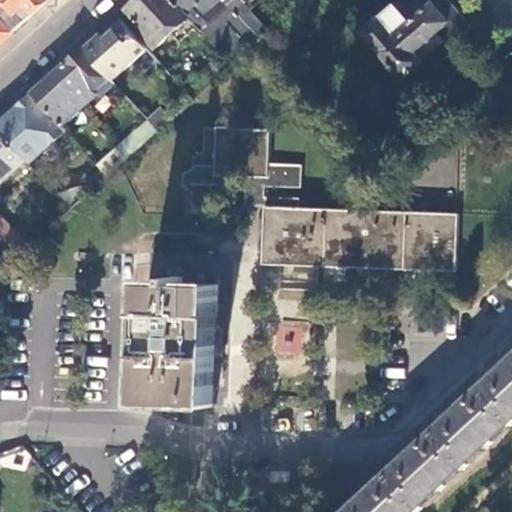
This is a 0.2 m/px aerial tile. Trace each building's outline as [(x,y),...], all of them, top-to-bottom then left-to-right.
[(50,0),(3,0),(17,15),(27,7),(34,15),(40,10),(50,0)] [(189,18),(173,0),(139,0),(136,3),(128,10),(147,31),(143,35),(155,48),(189,18)] [(219,0),(173,0),(189,18),(190,17),(187,13),(195,7),(199,10),(203,7),(207,11),(219,0)] [(212,25),(203,33),(231,64),(268,31),(240,0),(219,0),(207,11),(203,7),(199,10),(212,25)] [(313,58),(322,69),(364,33),(404,78),(423,62),(421,60),(444,42),(436,33),(449,22),(458,31),(467,24),(447,0),(399,0),(398,0),(389,0),(385,3),(390,8),(359,35),(350,26),(313,58)] [(0,18),(0,45),(13,33),(0,18)] [(113,81),(149,49),(125,21),(106,38),(102,34),(98,37),(85,49),(111,78),(113,81)] [(111,78),(85,49),(74,59),(57,74),(74,93),(75,92),(87,105),(99,96),(96,92),(111,78)] [(63,126),(83,109),(87,105),(75,92),(74,93),(57,74),(52,79),(35,94),(63,126)] [(116,84),(113,81),(111,78),(96,92),(99,96),(100,98),(116,84)] [(63,126),(35,94),(20,108),(14,113),(22,122),(20,124),(22,126),(24,124),(26,126),(29,123),(50,145),(67,130),(63,126)] [(356,152),(329,121),(319,130),(346,161),(356,152)] [(150,122),(99,167),(108,177),(159,132),(150,122)] [(256,206),(268,206),(268,187),(302,187),(302,164),(270,163),(271,129),(217,128),(218,157),(207,152),(198,157),(197,169),(189,175),(189,187),(197,196),(198,203),(207,211),(219,205),(220,195),(228,189),(228,175),(246,176),(246,206),(256,206)] [(218,157),(217,128),(207,128),(207,152),(218,157)] [(0,186),(28,162),(0,130),(0,200),(3,199),(0,195),(0,186)] [(460,213),(268,206),(265,263),(335,266),(416,269),(459,270),(460,213)] [(14,262),(30,248),(0,214),(0,247),(3,250),(14,262)] [(0,274),(14,262),(3,250),(0,252),(0,274)] [(218,325),(221,254),(152,252),(146,404),(215,407),(218,325)] [(311,316),(314,268),(281,266),(279,314),(311,316)] [(309,322),(278,319),(275,353),(306,356),(309,322)] [(493,443),(511,425),(511,361),(507,356),(491,370),(497,375),(490,381),(484,375),(477,382),(473,386),(479,393),(461,409),(493,443)] [(493,443),(461,409),(443,426),(437,419),(432,424),(426,429),(432,436),(414,452),(446,487),(493,443)] [(419,511),(446,487),(414,452),(397,468),(392,461),(387,466),(380,472),(386,479),(368,496),(383,511),(419,511)] [(383,511),(368,496),(350,511),(344,506),(339,511),(337,511),(383,511)]
